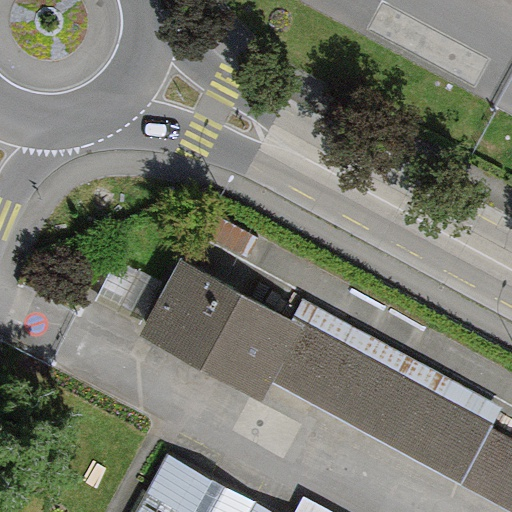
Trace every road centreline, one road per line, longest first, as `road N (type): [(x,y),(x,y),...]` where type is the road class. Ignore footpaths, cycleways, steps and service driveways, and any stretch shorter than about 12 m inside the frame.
road 1 (tertiary): [(311,165),(146,4)]
road 2 (tertiary): [(87,118),(311,165)]
road 3 (tertiary): [(311,165),(511,272)]
road 4 (tertiary): [(87,118),(113,101),(142,60),(146,4)]
